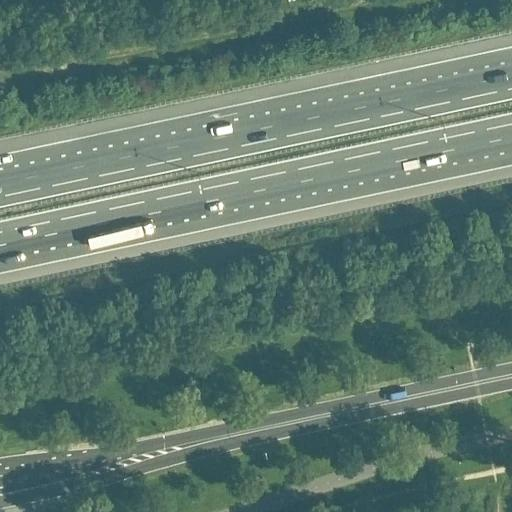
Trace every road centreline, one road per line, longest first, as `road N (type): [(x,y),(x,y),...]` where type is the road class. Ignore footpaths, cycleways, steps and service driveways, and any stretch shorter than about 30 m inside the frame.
road 1 (secondary): [(0,489),(511,378)]
road 2 (motorway): [(511,76),(0,185)]
road 3 (motorway): [(0,247),(511,138)]
road 4 (track): [(361,0),(0,76)]
